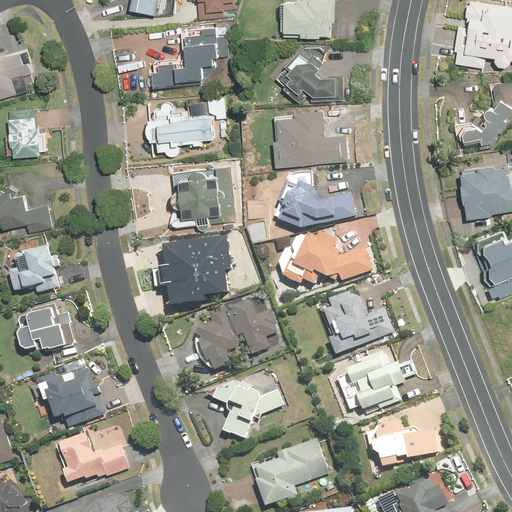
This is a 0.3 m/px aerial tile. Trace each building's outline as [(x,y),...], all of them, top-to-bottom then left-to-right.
[(133,0),(132,8),(157,13),(159,0),(133,0)] [(198,0),(201,18),(226,16),(225,9),(238,8),(236,0),(198,0)] [(292,0),(284,0),(284,35),(332,36),(333,22),(336,22),(337,0),(298,0),(299,0),(292,0)] [(511,5),(476,0),(469,0),(466,26),(459,25),(454,63),(485,67),(487,56),(497,58),(496,64),(511,67),(511,62),(511,5)] [(156,66),(158,89),(210,85),(209,76),(217,66),(216,56),(231,55),(230,32),(187,35),(189,64),(156,66)] [(345,99),(344,75),(323,76),(318,71),(324,64),(313,53),(310,56),(302,48),(276,75),(302,101),(312,91),(312,100),(345,99)] [(0,97),(20,92),(15,77),(35,71),(28,49),(9,55),(7,50),(0,52),(0,97)] [(475,121),(456,124),(458,139),(466,137),(467,145),(480,143),(481,148),(492,146),(492,142),(493,141),(511,114),(511,103),(504,98),(482,127),(475,121)] [(39,107),(11,109),(14,154),(42,152),(39,107)] [(276,140),(278,165),(350,160),(348,135),(326,136),(324,109),(278,112),(280,139),(276,140)] [(161,149),(168,148),(168,149),(170,153),(175,155),(180,153),(181,148),(181,147),(204,146),(204,139),(216,138),(214,114),(150,119),(152,140),(160,139),(161,149)] [(511,183),(509,163),(462,169),(469,216),(511,210),(511,183)] [(220,176),(181,179),(184,216),(223,213),(220,176)] [(303,229),(303,228),(358,216),(352,192),(321,200),(316,187),(298,180),(296,185),(289,182),(281,202),(286,204),(280,219),(281,220),(303,229)] [(54,227),(50,204),(28,208),(25,194),(13,196),(12,190),(6,191),(0,187),(0,228),(29,223),(31,232),(54,227)] [(321,287),(325,280),(341,274),(344,281),(375,270),(367,246),(341,255),(343,252),(335,248),(339,240),(322,232),(319,238),(310,234),(309,237),(304,235),(285,275),(302,283),(304,278),(321,287)] [(491,285),(496,298),(511,292),(511,239),(509,241),(506,235),(485,243),(499,282),(491,285)] [(229,238),(167,245),(174,306),(208,302),(207,297),(231,294),(228,271),(233,270),(229,238)] [(52,257),(49,245),(15,253),(19,269),(10,271),(16,291),(35,286),(37,294),(60,288),(55,268),(61,266),(59,256),(52,257)] [(332,338),(338,355),(395,332),(385,308),(368,314),(358,289),(330,300),(334,307),(325,310),(336,337),(332,338)] [(206,330),(197,333),(212,372),(235,363),(230,352),(244,347),(239,336),(245,334),(253,355),(272,348),(268,337),(282,332),(273,308),(259,314),(253,298),(212,313),(213,318),(203,322),(206,330)] [(27,311),(35,342),(43,340),(46,352),(76,344),(69,313),(59,315),(57,304),(27,311)] [(389,365),(383,350),(361,358),(363,363),(348,369),(364,411),(380,405),(381,409),(403,400),(397,386),(407,382),(399,362),(389,365)] [(87,362),(39,380),(47,401),(50,400),(58,419),(67,415),(71,428),(107,414),(100,394),(102,394),(98,383),(95,384),(87,362)] [(226,429),(246,438),(256,416),(261,418),(263,414),(285,405),(280,390),(267,395),(236,382),(218,389),(215,398),(236,407),(226,429)] [(0,465),(16,459),(1,418),(0,418),(0,465)] [(386,467),(440,456),(435,429),(407,435),(404,421),(377,427),(386,467)] [(96,455),(87,433),(61,443),(71,468),(65,470),(70,484),(87,477),(88,479),(99,475),(100,478),(131,466),(123,445),(96,455)] [(253,463),(268,506),(300,495),(297,486),(331,474),(319,440),(253,463)] [(448,511),(429,471),(409,481),(411,486),(389,497),(396,511),(448,511)] [(0,511),(34,511),(40,506),(5,474),(0,479),(0,511)] [(97,500),(82,511),(132,511),(133,508),(132,500),(123,494),(97,500)]
